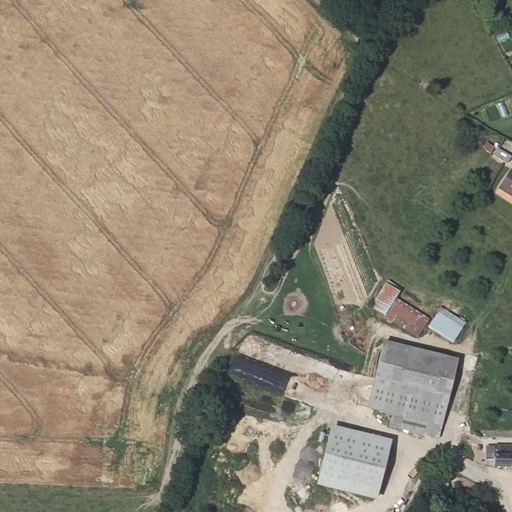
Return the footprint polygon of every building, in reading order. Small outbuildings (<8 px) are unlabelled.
[(485,154),(500,164),(504,158),(489,147),(485,154)] [(511,199),(511,176),(505,173),(494,190),(510,201),(511,199)] [(402,294),(391,286),(386,295),(397,303),(398,301),(402,294)] [(397,303),(386,295),(378,308),(390,316),(397,303)] [(398,301),(397,303),(390,316),(389,317),(424,336),(433,320),(398,301)] [(461,344),(469,328),(443,315),(435,330),(461,344)] [(389,353),(463,371),(466,359),(392,340),(389,353)] [(449,426),(463,371),(389,353),(374,407),(433,422),(449,426)] [(445,438),(449,426),(433,422),(430,435),(445,438)] [(338,424),(320,481),(378,500),(396,443),(338,424)] [(502,459),(511,458),(511,449),(502,450),(502,459)] [(511,458),(502,459),(503,471),(511,470),(511,458)]
